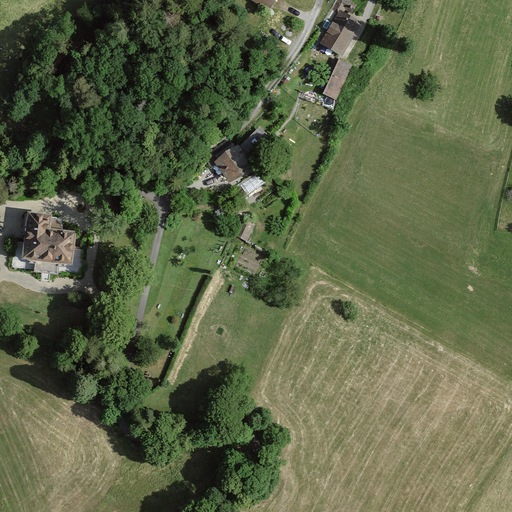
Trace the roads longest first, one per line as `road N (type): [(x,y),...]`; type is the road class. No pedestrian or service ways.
road 1 (motorway): [(511,466),(322,403),(0,318)]
road 2 (track): [(226,511),(254,478),(249,430),(233,417),(149,437),(123,423),(127,367),(166,199)]
road 3 (motorway): [(0,409),(333,511)]
road 4 (track): [(166,199),(256,106),(291,59),(319,0)]
